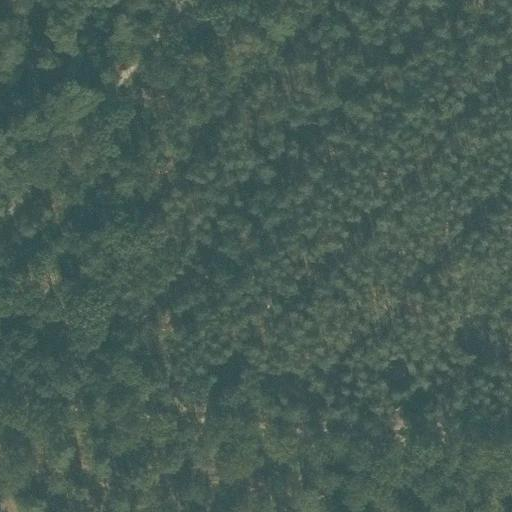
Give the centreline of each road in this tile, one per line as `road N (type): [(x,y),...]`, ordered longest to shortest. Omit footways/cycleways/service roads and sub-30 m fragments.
road 1 (track): [(0,391),(511,437)]
road 2 (track): [(190,0),(0,218)]
